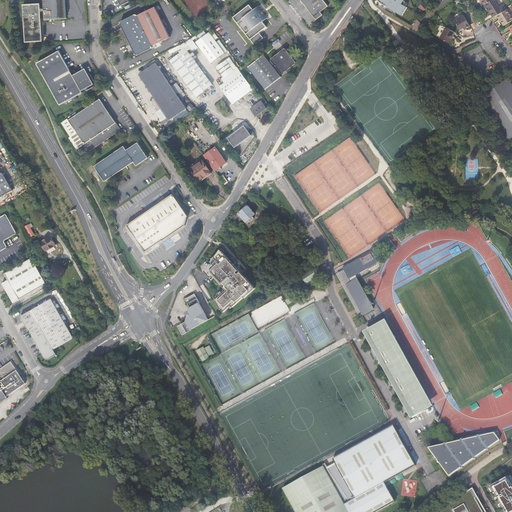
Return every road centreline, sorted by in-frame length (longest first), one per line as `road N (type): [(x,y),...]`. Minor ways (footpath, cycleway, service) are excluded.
road 1 (unclassified): [(93,0),(99,60),(215,224)]
road 2 (residential): [(319,52),(215,224)]
road 3 (secondary): [(179,377),(252,511)]
road 4 (secondary): [(80,207),(130,317)]
